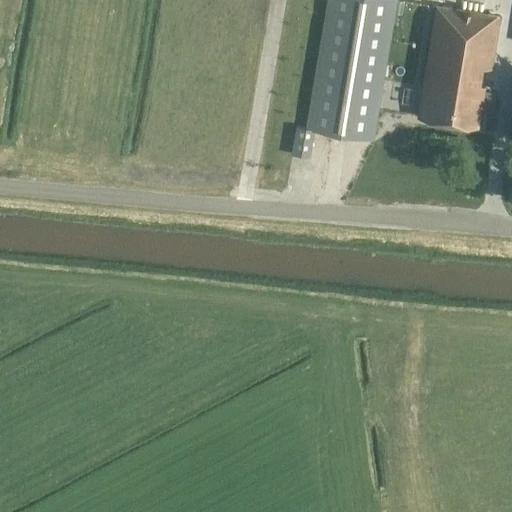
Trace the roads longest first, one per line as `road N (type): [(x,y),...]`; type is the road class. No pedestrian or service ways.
road 1 (unclassified): [(511,232),(0,185)]
road 2 (track): [(405,420),(423,224)]
